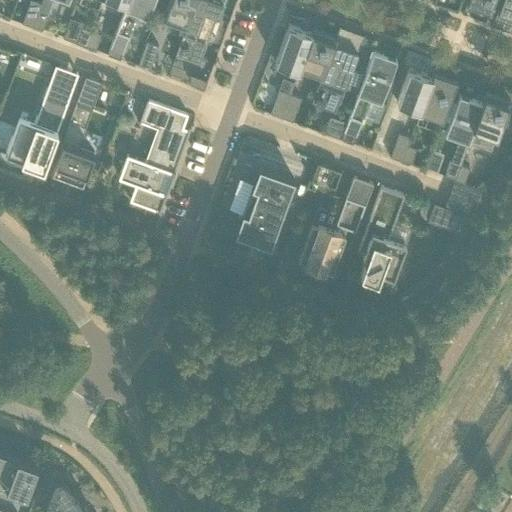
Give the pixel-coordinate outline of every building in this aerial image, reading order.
[(32,0),(29,0),(21,23),(31,27),(33,27),(33,26),(32,26),(38,11),(41,3),(32,0)] [(41,0),(41,3),(38,11),(47,15),(52,0),(41,0)] [(126,0),(124,7),(107,54),(119,59),(136,13),(147,18),(153,0),(126,0)] [(169,0),(162,19),(185,27),(194,0),(169,0)] [(194,0),(185,27),(175,54),(176,55),(177,53),(198,61),(197,63),(199,63),(210,32),(215,20),(221,0),(194,0)] [(466,0),(466,4),(490,13),(494,0),(466,0)] [(511,0),(500,0),(496,13),(490,25),(491,25),(493,22),(511,28),(511,0)] [(38,11),(32,26),(33,26),(42,29),(47,15),(38,11)] [(299,69),(298,69),(311,33),(311,32),(288,24),(274,62),(298,71),(299,69)] [(320,76),(310,103),(312,104),(312,103),(333,110),(333,112),(334,112),(346,81),(350,69),(358,47),(365,35),(363,34),(361,38),(339,30),(340,26),(338,25),(334,36),(320,76)] [(76,42),(86,45),(91,30),(81,27),(76,42)] [(299,69),(320,76),(334,36),(312,28),(311,32),(311,33),(298,69),(299,69)] [(86,45),(95,49),(101,33),(91,30),(86,45)] [(146,41),(137,65),(149,69),(158,45),(146,41)] [(340,139),(342,139),(352,143),(369,98),(380,102),(396,59),(372,50),(346,122),(340,139)] [(396,102),(418,110),(431,76),(408,68),(396,102)] [(418,110),(418,112),(442,121),(456,81),(432,72),(431,76),(418,110)] [(191,84),(193,85),(203,89),(206,81),(190,75),(189,81),(190,83),(190,84),(191,84)] [(101,82),(85,76),(75,102),(92,108),(101,82)] [(36,167),(42,169),(46,160),(69,96),(46,88),(34,122),(18,116),(11,136),(4,155),(35,166),(34,167),(36,168),(36,167)] [(269,113),(280,117),(289,94),(278,89),(269,113)] [(509,100),(485,91),(481,103),(471,131),(472,132),(468,143),(490,151),(494,140),(509,100)] [(280,117),(292,122),(301,98),(289,94),(280,117)] [(472,132),(471,131),(481,103),(458,95),(448,125),(444,134),(468,143),(472,132)] [(147,98),(138,122),(139,123),(140,122),(149,125),(157,103),(148,99),(147,98)] [(126,154),(118,178),(135,184),(129,200),(157,211),(159,212),(190,127),(188,127),(187,130),(182,128),(187,114),(170,108),(162,130),(150,163),(144,161),(126,154)] [(50,171),(82,183),(93,152),(78,146),(81,136),(77,134),(82,121),(70,116),(50,171)] [(327,125),(327,131),(328,133),(330,135),(340,139),(346,122),(330,116),(327,125)] [(389,157),(401,161),(402,160),(407,145),(410,137),(398,133),(389,157)] [(402,160),(411,164),(416,148),(407,145),(402,160)] [(454,179),(459,164),(450,161),(444,176),(454,179)] [(459,164),(454,179),(464,183),(469,168),(459,164)] [(239,179),(228,209),(242,213),(234,234),(254,242),(255,242),(265,245),(269,247),(294,180),(258,167),(252,183),(239,179)] [(333,228),(317,222),(316,224),(311,222),(297,259),(303,261),(302,263),(324,272),(325,269),(331,271),(347,228),(354,230),(372,182),(352,175),(333,228)] [(362,257),(365,258),(359,275),(376,281),(379,273),(392,278),(405,244),(387,238),(390,228),(383,226),(388,212),(395,215),(403,194),(380,186),(357,250),(364,252),(362,257)] [(444,207),(437,225),(458,232),(469,216),(444,207)] [(0,452),(0,493),(21,502),(21,503),(23,504),(37,466),(0,452)] [(52,482),(41,511),(42,511),(43,511),(45,507),(57,511),(91,511),(88,507),(87,507),(87,506),(86,506),(86,505),(85,505),(84,505),(83,504),(82,504),(81,504),(74,497),(76,493),(61,480),(60,479),(59,479),(58,479),(57,479),(56,479),(55,479),(54,479),(54,480),(53,480),(53,481),(52,482)]
